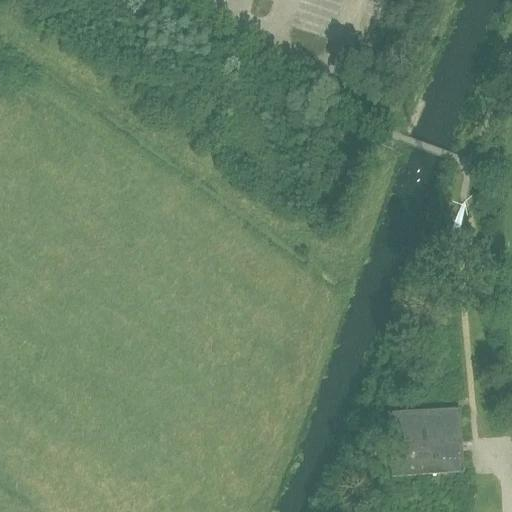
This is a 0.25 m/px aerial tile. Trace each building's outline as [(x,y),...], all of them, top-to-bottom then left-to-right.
[(82,6),(73,0),(66,10),(75,16),(82,6)] [(134,70),(91,39),(76,59),(119,91),(134,70)] [(239,136),(246,126),(237,120),(230,130),(239,136)] [(438,249),(457,256),(461,244),(441,238),(438,249)] [(457,410),(387,414),(391,478),(463,473),(462,453),(461,442),(459,410),(457,410)]
